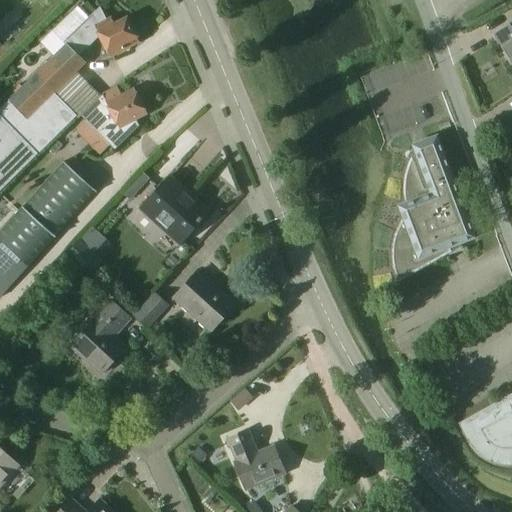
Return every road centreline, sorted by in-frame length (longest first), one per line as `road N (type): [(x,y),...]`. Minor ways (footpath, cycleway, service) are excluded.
road 1 (tertiary): [(319,302),(200,0)]
road 2 (unclassified): [(511,246),(417,0)]
road 3 (tertiary): [(468,511),(387,422),(319,302)]
road 4 (residential): [(151,445),(319,302)]
road 5 (residential): [(0,405),(151,445)]
